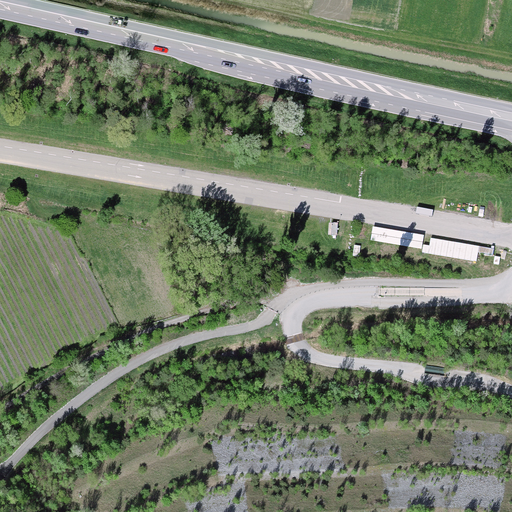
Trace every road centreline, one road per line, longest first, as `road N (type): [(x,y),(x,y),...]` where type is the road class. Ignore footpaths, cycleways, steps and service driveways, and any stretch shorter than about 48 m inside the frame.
road 1 (primary): [(511,117),(0,5)]
road 2 (track): [(0,474),(79,403),(145,361),(250,334),(288,302)]
